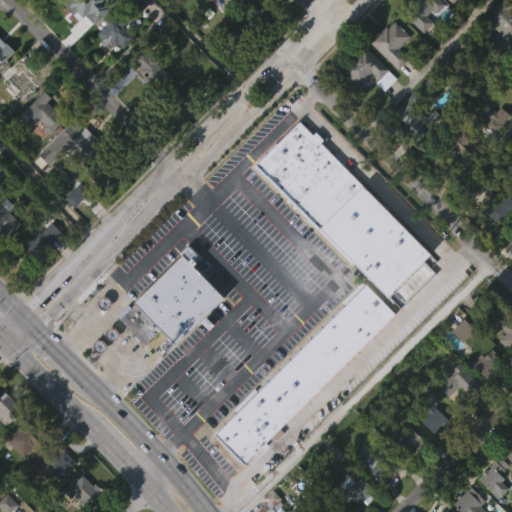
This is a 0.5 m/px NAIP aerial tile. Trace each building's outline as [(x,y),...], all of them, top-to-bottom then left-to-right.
[(35,10),(49,24),(69,5),(64,0),(41,0),(43,2),(35,10)] [(96,0),(103,7),(84,24),(77,16),(80,14),(67,0),(96,0)] [(180,34),(214,1),(212,0),(154,0),(175,21),(171,25),(180,34)] [(238,0),(230,8),(221,0),(238,0)] [(439,0),(444,4),(435,13),(431,9),(425,16),(431,22),(423,31),(402,10),(407,4),(404,2),(406,0),(439,0)] [(511,4),(509,8),(511,10),(511,45),(488,71),(478,62),(490,49),(487,46),(494,38),(497,41),(501,36),(492,28),(487,34),(492,38),(480,51),(468,40),(480,27),(482,29),(484,26),(480,22),(501,0),(509,0),(511,2),(511,4)] [(127,23),(125,24),(124,23),(121,26),(133,39),(120,51),(108,39),(102,45),(98,42),(100,40),(94,34),(125,3),(136,14),(127,23)] [(205,19),(229,45),(242,31),(219,6),(205,19)] [(252,6),(255,9),(259,10),(276,30),(270,36),(269,34),(259,44),(253,37),(251,39),(245,33),(236,42),(226,32),(236,23),(239,26),(245,21),(242,19),(248,13),(247,11),(252,6)] [(392,21),(408,37),(397,48),(407,58),(397,69),(368,41),(379,29),(381,30),(384,27),(386,28),(392,21)] [(432,60),(424,52),(434,42),(420,27),(400,47),(421,70),(432,60)] [(87,32),(77,52),(90,59),(101,39),(87,32)] [(484,55),(501,72),(492,82),(501,91),(511,80),(511,73),(511,72),(511,47),(502,37),(484,55)] [(386,70),(395,79),(383,92),(374,83),(377,79),(370,72),(357,86),(341,70),(346,64),(345,63),(363,45),(386,70)] [(141,50),(144,53),(146,52),(156,62),(154,64),(167,77),(154,91),(136,73),(139,70),(130,61),(141,50)] [(93,71),(108,87),(115,80),(121,86),(132,75),(112,54),(93,71)] [(408,74),(390,56),(368,80),(395,105),(405,95),(396,86),(408,74)] [(15,70),(17,72),(20,69),(36,86),(29,93),(27,90),(20,97),(13,90),(8,96),(1,88),(6,83),(0,77),(0,72),(9,64),(15,70)] [(442,84),(431,95),(428,92),(413,106),(425,118),(432,110),(440,118),(413,144),(398,129),(403,124),(400,121),(394,126),(386,118),(412,92),(417,97),(425,90),(420,86),(432,74),(442,84)] [(0,99),(12,89),(0,76),(0,99)] [(383,127),(395,115),(362,83),(339,106),(356,123),(367,111),(383,127)] [(202,105),(186,122),(175,111),(172,113),(165,107),(186,85),(196,94),(193,97),(202,105)] [(47,101),(56,110),(60,107),(68,114),(50,133),(43,127),(45,124),(40,119),(33,127),(19,114),(43,89),(51,96),(47,101)] [(154,126),(168,112),(145,89),(131,103),(154,126)] [(1,125),(16,140),(36,121),(21,105),(12,114),(4,106),(0,109),(0,111),(7,119),(1,125)] [(487,106),(495,113),(501,106),(509,113),(497,127),(503,132),(511,122),(511,143),(506,150),(483,126),(488,120),(480,112),(487,106)] [(472,148),(463,158),(457,152),(455,155),(435,135),(454,115),(478,139),(471,147),(472,148)] [(296,119),(310,133),(313,130),(321,138),(317,141),(424,251),(418,256),(434,272),(399,307),(383,291),(381,294),(252,162),(296,119)] [(76,130),(80,135),(82,133),(87,137),(89,135),(94,140),(92,143),(96,147),(82,160),(66,142),(69,139),(62,131),(72,122),(78,129),(76,130)] [(188,159),(202,140),(182,125),(168,143),(188,159)] [(49,135),(42,127),(24,145),(31,151),(25,157),(30,163),(36,158),(48,170),(63,156),(45,138),(49,135)] [(431,147),(425,154),(413,143),(420,135),(411,128),(393,149),(401,156),(400,156),(416,169),(423,160),(432,167),(442,155),(431,147)] [(487,157),(482,163),(491,171),(506,153),(490,140),(480,151),(487,157)] [(111,167),(114,166),(121,174),(101,192),(88,177),(90,175),(85,169),(100,155),(111,167)] [(36,192),(47,203),(66,184),(79,197),(95,180),(72,157),(36,192)] [(443,179),(461,195),(476,179),(458,163),(443,179)] [(511,166),(511,211),(500,223),(486,209),(510,185),(507,182),(511,177),(506,172),(511,166)] [(7,213),(19,225),(1,243),(0,242),(0,202),(4,198),(13,207),(7,213)] [(106,200),(92,212),(104,226),(118,213),(106,200)] [(62,235),(71,244),(79,237),(83,241),(91,233),(78,220),(62,235)] [(59,234),(48,244),(50,246),(40,253),(44,257),(35,265),(31,261),(26,266),(19,259),(23,255),(14,246),(24,237),(27,241),(36,232),(38,234),(49,223),(59,234)] [(484,250),(495,261),(511,245),(511,239),(504,231),(484,250)] [(8,249),(13,244),(4,235),(0,239),(0,271),(4,276),(19,261),(8,249)] [(194,249),(201,257),(193,265),(223,297),(175,344),(162,331),(147,346),(118,316),(181,254),(184,257),(189,251),(191,252),(194,249)] [(59,274),(52,260),(16,278),(23,292),(59,274)] [(511,283),(511,265),(503,275),(511,283)] [(280,433),(274,440),(269,435),(240,464),(211,433),(362,283),(392,313),(275,429),(280,433)] [(190,303),(198,296),(187,285),(115,354),(142,381),(158,366),(173,381),(221,334),(190,303)] [(479,304),(486,312),(488,310),(494,317),(500,311),(511,323),(511,352),(511,353),(497,339),(505,332),(500,326),(492,334),(485,326),(487,324),(485,322),(481,326),(469,313),(479,304)] [(241,501),(392,351),(362,320),(210,470),(241,501)] [(496,370),(489,377),(487,375),(484,378),(472,366),(490,348),(496,354),(494,356),(501,363),(495,369),(496,370)] [(460,379),(474,365),(463,353),(449,367),(460,379)] [(461,366),(479,384),(467,396),(457,387),(447,396),(434,383),(439,378),(444,383),(461,366)] [(484,416),(502,399),(489,385),(471,402),(484,416)] [(0,392),(2,390),(22,410),(11,420),(9,418),(3,425),(0,422),(0,392)] [(446,419),(431,432),(419,420),(426,413),(423,410),(430,403),(446,419)] [(461,428),(465,432),(478,421),(461,403),(438,425),(450,438),(461,428)] [(44,433),(20,457),(11,448),(10,450),(1,441),(27,415),(44,433)] [(0,459),(4,463),(21,447),(3,427),(0,429),(0,459)] [(423,442),(413,451),(412,450),(407,454),(395,441),(409,427),(423,442)] [(511,464),(502,454),(509,448),(507,446),(511,441),(511,464)] [(57,453),(59,454),(62,450),(75,461),(60,478),(38,460),(52,443),(60,450),(57,453)] [(430,470),(445,456),(433,443),(418,456),(430,470)] [(392,458),(395,461),(390,467),(391,468),(388,472),(386,470),(382,474),(385,477),(380,482),(360,463),(371,451),(380,459),(389,450),(394,455),(392,458)] [(499,456),(507,465),(498,474),(502,479),(499,481),(507,489),(495,499),(476,479),(481,474),(479,472),(484,468),(486,470),(490,466),(488,465),(499,456)] [(5,473),(19,493),(39,479),(25,459),(5,473)] [(402,489),(418,484),(413,465),(397,469),(402,489)] [(80,474),(91,485),(93,483),(102,493),(84,511),(76,503),(79,500),(71,492),(67,496),(62,492),(80,474)] [(360,474),(368,482),(366,484),(372,490),(357,505),(351,501),(348,504),(338,494),(342,490),(340,488),(350,478),(354,481),(360,474)] [(511,501),(511,476),(499,488),(511,501)] [(54,511),(57,511),(72,500),(56,480),(30,501),(38,510),(47,503),(54,511)] [(469,486),(490,506),(485,511),(457,511),(450,505),(456,498),(454,497),(458,493),(460,494),(469,486)] [(272,511),(255,511),(254,510),(265,501),(262,498),(272,490),(280,499),(278,500),(281,504),(272,511)] [(361,502),(372,511),(382,511),(388,505),(372,491),(361,502)] [(478,511),(496,511),(506,502),(497,493),(478,511)]
